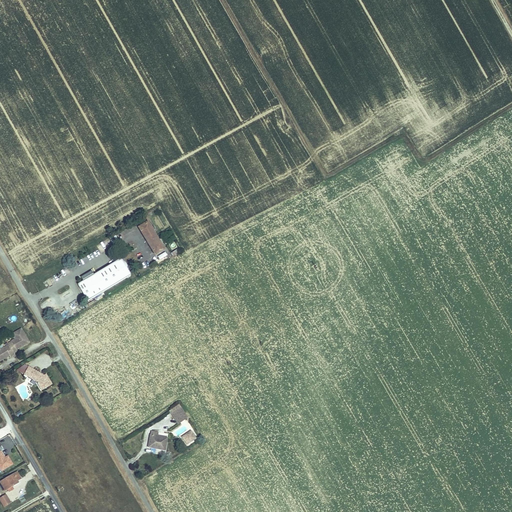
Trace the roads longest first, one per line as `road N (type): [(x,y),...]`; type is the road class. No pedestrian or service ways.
road 1 (track): [(225,0),(322,171),(396,136),(425,160),(511,106)]
road 2 (residential): [(153,511),(0,250)]
road 3 (unknown): [(27,296),(61,288),(108,253),(141,243)]
road 4 (residential): [(0,404),(62,511)]
